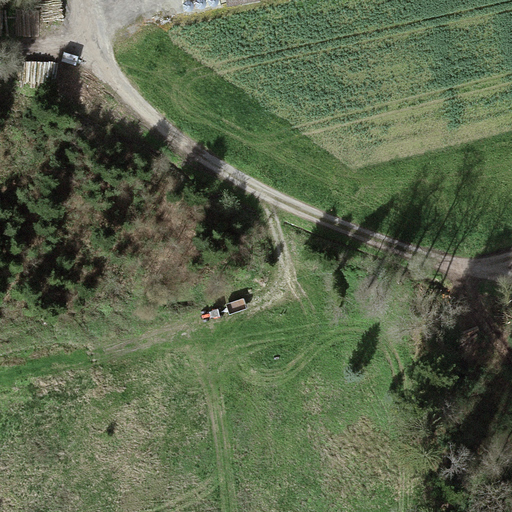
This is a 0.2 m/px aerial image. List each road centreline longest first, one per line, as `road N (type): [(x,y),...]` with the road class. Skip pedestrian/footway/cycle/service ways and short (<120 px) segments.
road 1 (track): [(261,192),(146,111),(93,41)]
road 2 (track): [(462,260),(387,242),(261,192)]
road 3 (track): [(261,192),(279,232),(283,269),(269,300),(219,321)]
